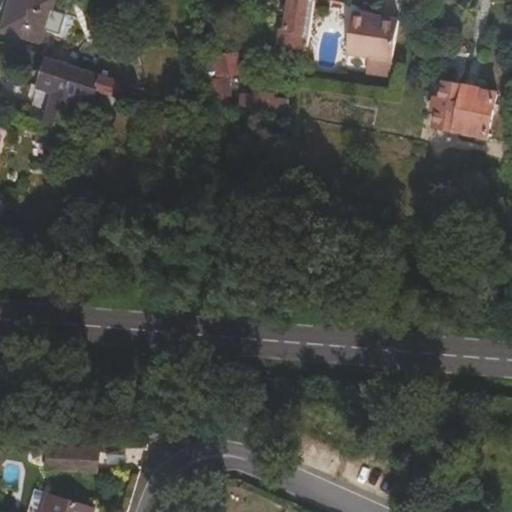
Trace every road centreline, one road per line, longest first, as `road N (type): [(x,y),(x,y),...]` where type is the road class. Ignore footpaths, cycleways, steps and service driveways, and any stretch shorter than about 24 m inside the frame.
road 1 (secondary): [(511,340),(0,308)]
road 2 (residential): [(345,511),(206,459),(177,464),(147,511)]
